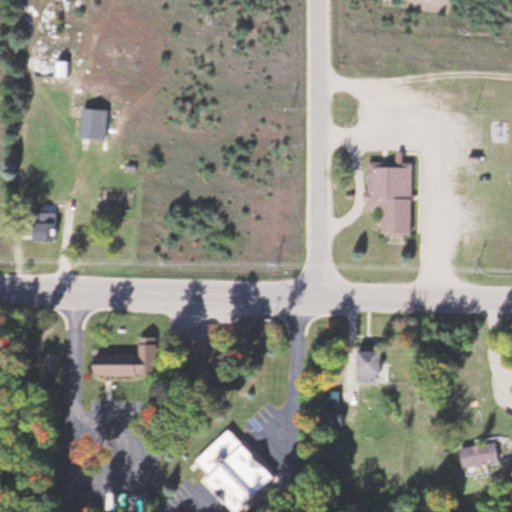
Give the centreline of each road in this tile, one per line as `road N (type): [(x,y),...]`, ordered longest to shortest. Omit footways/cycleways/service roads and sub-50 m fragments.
road 1 (tertiary): [(326,298),(0,285)]
road 2 (residential): [(326,298),(322,0)]
road 3 (tertiary): [(511,300),(326,298)]
